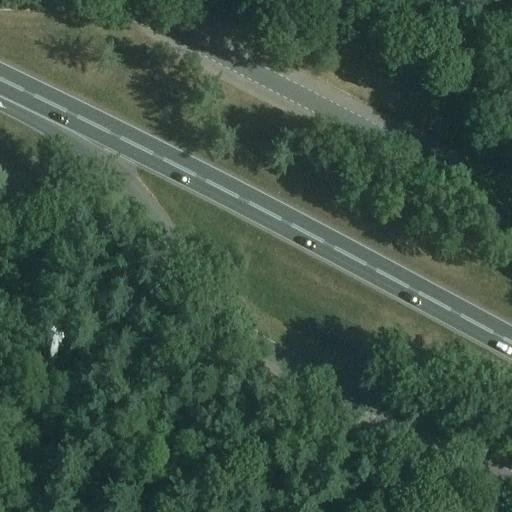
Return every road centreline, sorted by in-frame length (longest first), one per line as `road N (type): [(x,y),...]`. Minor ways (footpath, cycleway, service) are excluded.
road 1 (trunk): [(511,344),(0,80)]
road 2 (track): [(227,483),(0,399)]
road 3 (unknown): [(15,323),(59,166)]
road 4 (trunk): [(0,84),(128,182)]
